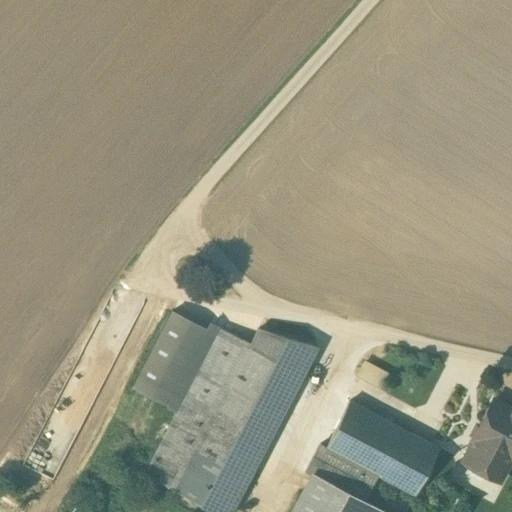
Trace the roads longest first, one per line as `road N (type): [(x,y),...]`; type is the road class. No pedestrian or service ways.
road 1 (unclassified): [(181,215),(370,0)]
road 2 (unclassified): [(511,366),(273,315)]
road 3 (unclassified): [(181,215),(139,264),(152,290),(273,315)]
road 4 (unclassified): [(273,315),(181,215)]
